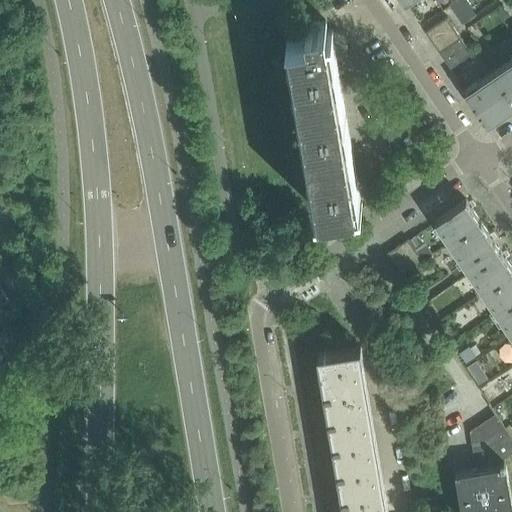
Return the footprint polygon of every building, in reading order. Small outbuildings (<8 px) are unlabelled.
[(466,0),(465,0),(453,9),(462,23),(476,14),(466,0)] [(447,16),(426,30),(439,50),(461,36),(447,16)] [(332,31),(333,31),(333,29),(328,30),(326,20),(309,23),(307,23),(308,33),(301,34),(301,30),(294,31),(295,35),(287,36),(287,39),(288,38),(317,208),(316,208),(316,210),(362,203),(362,201),(361,201),(337,58),(336,58),(335,51),(341,48),(332,31)] [(461,36),(439,50),(450,66),(472,52),(461,36)] [(511,57),(466,89),(461,92),(476,114),(481,111),(488,122),(511,106),(511,57)] [(466,198),(435,219),(436,220),(464,261),(464,262),(470,270),(470,271),(511,332),(511,265),(506,257),(490,233),(472,207),(468,200),(466,198)] [(408,237),(398,245),(412,266),(423,259),(408,237)] [(398,245),(387,252),(401,273),(412,266),(398,245)] [(0,369),(15,359),(0,337),(0,305),(11,297),(0,281),(0,369)] [(320,365),(345,511),(388,511),(362,358),(363,358),(361,344),(318,352),(320,365)] [(469,345),(459,352),(466,362),(476,355),(469,345)] [(477,360),(467,366),(473,374),(482,368),(477,360)] [(511,436),(496,413),(470,430),(476,468),(456,471),(462,511),(511,511),(511,498),(506,463),(505,463),(504,457),(506,455),(511,450),(511,436)]
